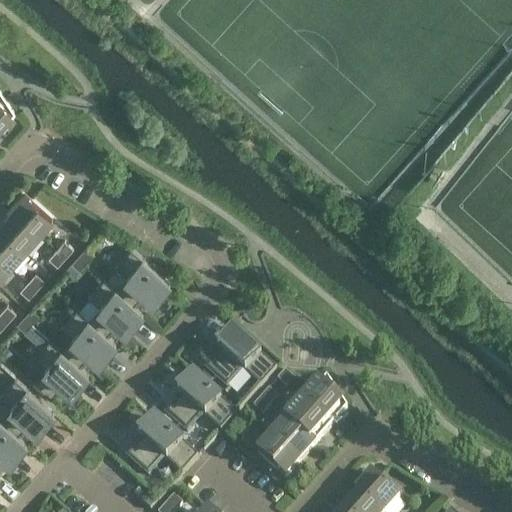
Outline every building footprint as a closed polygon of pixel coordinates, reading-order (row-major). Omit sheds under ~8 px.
[(0,90),(0,125),(11,113),(14,115),(15,114),(0,90)] [(12,210),(11,212),(36,235),(53,215),(32,197),(29,200),(22,194),(9,208),(12,210)] [(36,235),(11,212),(0,223),(0,229),(23,249),(36,235)] [(23,249),(0,229),(0,256),(9,264),(23,249)] [(66,257),(74,249),(65,240),(57,249),(66,257)] [(93,255),(85,248),(78,256),(86,264),(93,255)] [(127,277),(116,289),(134,305),(146,293),(156,302),(158,301),(156,299),(171,283),(131,248),(115,266),(127,277)] [(58,266),(66,257),(57,249),(49,258),(58,266)] [(0,274),(9,264),(0,256),(0,274)] [(79,272),(86,264),(78,256),(70,265),(79,272)] [(37,290),(45,281),(36,273),(28,282),(37,290)] [(143,313),(134,305),(116,289),(104,278),(88,296),(90,298),(79,311),(89,320),(107,336),(118,323),(129,333),(130,331),(129,330),(143,313)] [(29,299),(37,290),(28,282),(20,291),(29,299)] [(0,314),(8,322),(16,313),(7,305),(0,313),(0,314)] [(31,325),(39,316),(31,309),(23,317),(31,325)] [(116,344),(107,336),(89,320),(79,311),(77,309),(61,327),(73,338),(62,350),(80,366),(91,354),(102,363),(103,362),(101,360),(116,344)] [(0,330),(0,331),(8,322),(0,314),(0,330)] [(24,333),(31,325),(23,317),(16,325),(24,333)] [(261,388),(277,370),(233,331),(218,347),(216,345),(215,347),(222,353),(207,370),(227,388),(242,371),(261,388)] [(80,366),(62,350),(50,339),(34,357),(46,368),(33,382),(51,399),(64,384),(75,394),(76,393),(74,391),(89,374),(80,366)] [(285,372),(277,381),(286,389),(294,380),(285,372)] [(221,432),(237,414),(193,376),(178,392),(176,390),(175,391),(182,398),(167,415),(187,433),(202,416),(221,432)] [(0,396),(11,407),(0,419),(18,436),(30,423),(40,433),(42,431),(40,430),(55,413),(15,378),(0,395),(0,396)] [(327,378),(309,398),(336,422),(345,411),(348,414),(349,412),(327,378)] [(269,390),(253,408),(262,416),(278,398),(269,390)] [(319,441),(336,422),(309,398),(292,417),(319,441)] [(302,459),(319,441),(292,417),(275,435),(302,459)] [(18,436),(0,419),(0,456),(2,454),(13,464),(15,462),(13,460),(27,443),(18,436)] [(182,476),(198,458),(155,419),(140,435),(138,433),(137,435),(144,441),(128,458),(148,476),(164,459),(182,476)] [(249,430),(240,422),(232,431),(241,439),(249,430)] [(288,476),(302,459),(275,435),(258,455),(278,473),(281,469),(288,476)] [(369,479),(357,492),(378,511),(388,511),(399,500),(379,481),(376,485),(369,479)] [(138,488),(133,494),(139,499),(144,494),(138,488)] [(378,511),(357,492),(356,493),(359,495),(345,510),(346,511),(378,511)] [(150,495),(142,503),(150,510),(158,502),(150,495)] [(176,511),(183,505),(174,497),(166,506),(172,511),(176,511)]
